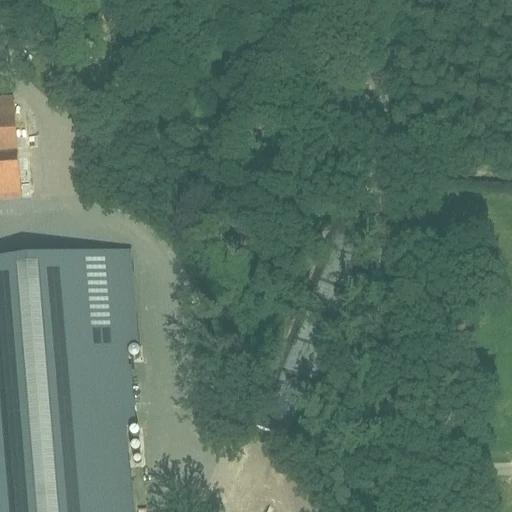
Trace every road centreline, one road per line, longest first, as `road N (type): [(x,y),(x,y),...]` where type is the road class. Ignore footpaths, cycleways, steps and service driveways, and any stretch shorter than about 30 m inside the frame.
road 1 (tertiary): [(423,511),(373,124),(391,0)]
road 2 (track): [(511,170),(376,163)]
